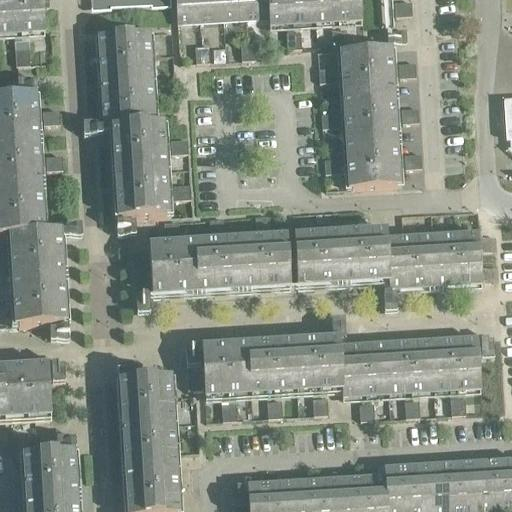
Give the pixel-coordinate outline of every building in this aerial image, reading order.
[(0,0),(0,42),(13,41),(13,42),(27,41),(44,40),(44,35),(42,12),(41,0),(0,0)] [(173,0),(175,27),(177,27),(192,26),(206,25),(222,24),(222,21),(220,0),(173,0)] [(220,0),(222,21),(222,24),(238,23),(252,22),(267,21),(267,25),(268,30),(266,0),(220,0)] [(266,0),(268,30),(268,35),(285,34),(299,33),(330,31),(344,30),(361,29),(361,24),(360,7),(359,0),(266,0)] [(401,7),(393,8),(394,22),(402,21),(401,7)] [(410,7),(401,7),(402,21),(411,21),(410,7)] [(344,34),(330,35),(331,43),(345,42),(344,34)] [(299,37),(285,38),(286,46),(300,45),(299,37)] [(97,64),(95,64),(95,66),(97,66),(97,72),(99,104),(100,118),(100,119),(100,127),(101,135),(101,140),(108,140),(110,140),(110,149),(110,150),(111,163),(112,179),(121,179),(161,176),(168,176),(167,160),(166,146),(164,129),(162,130),(158,130),(156,130),(155,114),(154,100),(152,69),(151,55),(150,38),(145,39),(100,41),(95,41),(96,58),(97,64)] [(345,42),(331,43),(331,52),(346,51),(345,42)] [(28,45),(14,46),(14,54),(28,53),(28,45)] [(300,45),(286,46),(286,55),(300,54),(300,45)] [(253,48),(239,49),(240,57),(254,57),(253,48)] [(208,51),(194,52),(194,60),(208,59),(208,51)] [(28,53),(14,54),(15,63),(29,62),(28,53)] [(342,56),(337,56),(338,73),(339,87),(341,118),(342,132),(343,148),(349,148),(389,145),(398,145),(397,129),(396,115),(394,83),(393,69),(392,53),(387,53),(342,56)] [(254,57),(240,57),(240,66),(254,65),(254,57)] [(208,59),(194,60),(195,68),(209,68),(208,59)] [(29,62),(15,63),(15,71),(17,71),(29,70),(29,62)] [(414,68),(405,69),(406,83),(415,82),(414,68)] [(405,69),(397,69),(398,83),(406,83),(405,69)] [(334,73),(326,74),(327,88),(335,87),(334,73)] [(326,74),(317,74),(318,88),(327,88),(326,74)] [(0,102),(0,195),(34,193),(42,192),(41,177),(40,163),(38,131),(37,117),(36,100),(31,101),(8,102),(1,103),(0,102)] [(408,114),(400,115),(401,129),(409,128),(408,114)] [(417,114),(408,114),(409,128),(417,128),(417,114)] [(50,116),(41,117),(42,131),(51,130),(50,116)] [(58,116),(50,116),(51,130),(59,130),(58,116)] [(329,119),(320,120),(321,134),(329,133),(329,119)] [(337,119),(329,119),(329,133),(338,133),(337,119)] [(178,145),(169,146),(170,160),(178,159),(178,145)] [(186,145),(178,145),(178,159),(187,159),(186,145)] [(349,148),(343,148),(344,164),(345,178),(346,194),(351,194),(396,191),(401,191),(400,174),(399,160),(398,145),(389,145),(349,148)] [(419,159),(411,160),(412,174),(420,173),(419,159)] [(411,160),(403,160),(404,174),(412,174),(411,160)] [(61,161),(53,162),(53,176),(62,175),(61,161)] [(53,162),(44,162),(45,176),(53,176),(53,162)] [(340,164),(331,165),(332,179),(341,178),(340,164)] [(331,165),(323,165),(324,179),(332,179),(331,165)] [(121,179),(112,179),(113,195),(114,209),(115,225),(120,225),(134,224),(165,223),(171,222),(170,205),(169,191),(168,176),(161,176),(121,179)] [(189,190),(180,191),(181,205),(190,204),(189,190)] [(180,191),(172,191),(173,205),(181,205),(180,191)] [(0,195),(0,241),(7,241),(8,257),(9,271),(9,286),(16,286),(56,284),(64,283),(63,267),(63,261),(65,261),(65,259),(63,259),(63,253),(62,244),(62,238),(61,231),(46,232),(44,232),(44,222),(43,208),(42,192),(34,193),(0,195)] [(268,222),(254,223),(254,231),(268,230),(268,222)] [(222,224),(208,225),(209,234),(223,233),(222,224)] [(177,227),(163,228),(163,236),(177,236),(177,227)] [(268,230),(254,231),(255,239),(269,238),(268,230)] [(223,233),(209,234),(209,242),(223,241),(223,233)] [(177,236),(163,236),(164,245),(178,244),(177,236)] [(309,243),(293,244),(293,246),(295,291),(296,296),(313,295),(327,294),(358,292),(359,292),(372,291),(387,290),(388,296),(388,298),(395,298),(405,297),(406,297),(419,297),(435,296),(434,287),(431,247),(431,241),(415,242),(401,242),(401,243),(386,244),(386,242),(385,238),(369,239),(369,236),(355,237),(355,240),(323,242),(323,239),(309,240),(309,243)] [(447,240),(431,241),(431,247),(434,287),(435,296),(450,295),(464,294),(481,293),(480,288),(480,284),(480,274),(479,260),(479,257),(478,243),(478,238),(461,239),(447,239),(447,240)] [(164,252),(148,253),(150,292),(151,302),(151,305),(168,304),(182,303),(213,301),(227,300),(259,298),(273,297),(289,296),(289,291),(286,246),(286,244),(269,245),(269,242),(255,243),(255,246),(224,248),(224,245),(210,246),(210,249),(178,251),(178,248),(164,249),(164,252)] [(486,242),(478,243),(479,257),(486,256),(486,242)] [(493,242),(486,242),(486,256),(494,256),(493,242)] [(487,273),(480,274),(480,284),(480,288),(488,287),(487,273)] [(495,273),(487,273),(488,287),(496,287),(495,273)] [(16,286),(9,286),(10,302),(11,316),(12,333),(17,332),(48,331),(62,330),(67,330),(66,313),(65,299),(64,283),(56,284),(16,286)] [(308,345),(292,346),(292,355),(295,394),(295,401),(311,400),(325,399),(341,398),(341,400),(341,404),(341,407),(358,406),(372,405),(387,404),(387,397),(385,357),(384,350),(368,351),(368,350),(367,350),(354,351),(339,352),(339,343),(337,343),(331,343),(322,344),(321,344),(308,345)] [(400,349),(384,350),(385,357),(387,397),(387,404),(403,403),(417,402),(449,400),(463,399),(479,398),(479,393),(477,362),(476,348),(476,344),(459,345),(459,344),(445,345),(445,346),(414,348),(414,347),(400,348),(400,349)] [(292,346),(200,352),(202,384),(202,390),(203,395),(203,407),(295,401),(295,394),(292,355),(292,346)] [(0,427),(20,426),(34,425),(50,424),(50,422),(48,391),(47,372),(47,369),(30,371),(16,371),(0,372),(0,427)] [(118,409),(116,409),(116,411),(118,411),(119,417),(119,433),(128,432),(168,430),(174,429),(174,414),(173,400),(172,383),(169,383),(158,384),(138,385),(119,386),(117,386),(118,403),(118,409)] [(202,384),(185,385),(186,396),(203,395),(202,390),(202,384)] [(325,403),(311,404),(312,412),(326,411),(325,403)] [(463,403),(449,404),(450,412),(464,411),(463,403)] [(280,406),(266,407),(266,415),(280,414),(280,406)] [(418,406),(403,407),(404,415),(418,414),(418,406)] [(234,409),(220,410),(221,418),(235,417),(234,409)] [(372,409),(358,409),(358,418),(372,417),(372,409)] [(326,411),(312,412),(312,421),(326,420),(326,411)] [(464,411),(450,412),(450,421),(464,420),(464,411)] [(280,414),(266,415),(267,424),(281,423),(280,414)] [(418,414),(404,415),(405,423),(419,423),(418,414)] [(235,417),(221,418),(221,426),(235,425),(235,417)] [(372,417),(358,418),(359,426),(373,425),(372,417)] [(128,432),(119,433),(120,448),(121,462),(123,494),(124,500),(122,500),(122,502),(124,502),(124,508),(124,511),(179,511),(179,505),(178,491),(176,459),(175,445),(174,429),(168,430),(128,432)] [(23,461),(20,461),(21,478),(21,481),(22,492),(23,511),(78,511),(77,488),(77,482),(78,482),(78,480),(76,480),(76,474),(75,458),(72,458),(23,461)] [(511,511),(511,465),(474,468),(475,476),(477,511),(511,511)] [(474,468),(429,470),(429,479),(431,511),(477,511),(475,476),(474,468)] [(429,470),(382,473),(383,478),(383,482),(383,490),(384,490),(385,511),(431,511),(429,479),(429,470)] [(383,482),(338,485),(339,511),(385,511),(384,490),(383,490),(383,482)] [(339,511),(338,485),(292,488),(293,511),(339,511)] [(293,511),(292,488),(246,491),(246,495),(247,509),(247,511),(293,511)]
